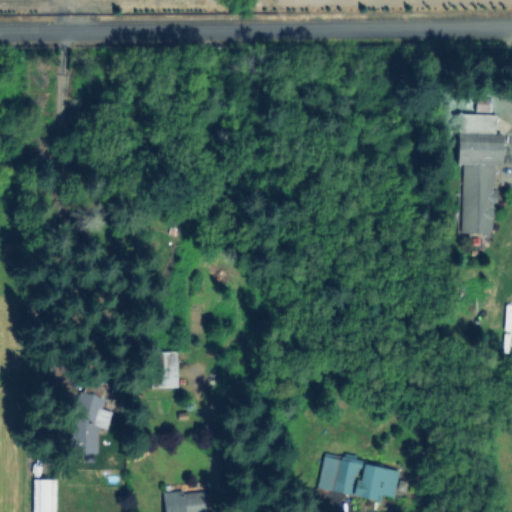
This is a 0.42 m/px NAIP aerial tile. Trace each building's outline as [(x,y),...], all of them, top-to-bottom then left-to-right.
[(494,111),(494,133),(504,133),(504,161),(494,161),(493,230),(461,230),(461,161),(458,161),(459,111),(494,111)] [(179,388),(154,390),(151,353),(176,351),(179,388)] [(106,387),(101,396),(104,396),(102,410),(112,413),(105,429),(96,426),(96,455),(69,455),(69,417),(77,388),(81,389),(88,376),(106,387)] [(398,470),(394,495),(382,493),(381,501),(318,488),(323,453),(398,470)] [(184,490),(184,494),(205,492),(206,511),(164,511),(162,493),(184,490)]
